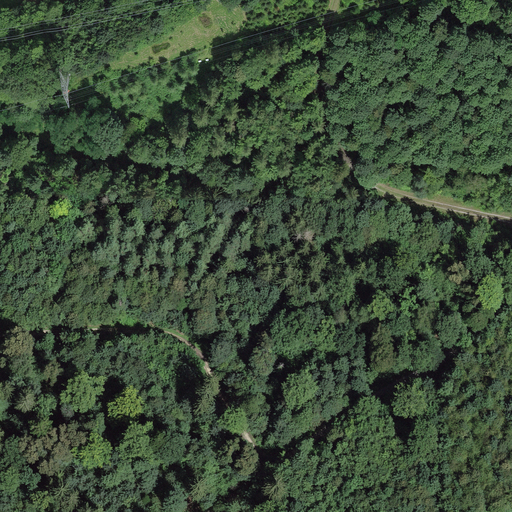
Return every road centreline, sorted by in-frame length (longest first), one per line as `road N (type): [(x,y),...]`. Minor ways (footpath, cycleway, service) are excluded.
road 1 (track): [(336,0),(319,63),(331,132),(350,166),(400,200),(511,224)]
road 2 (track): [(271,469),(180,336),(154,329),(0,335)]
road 3 (track): [(362,403),(511,311)]
